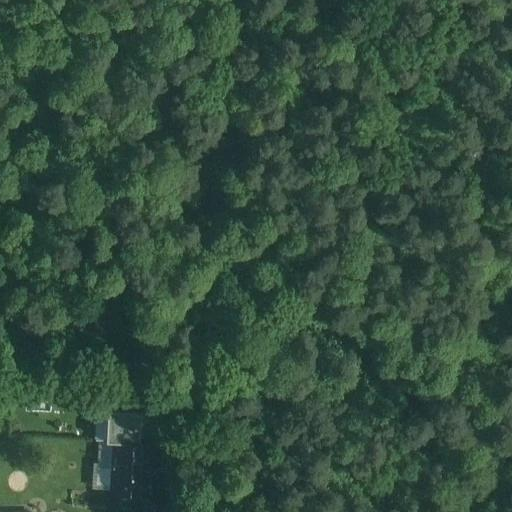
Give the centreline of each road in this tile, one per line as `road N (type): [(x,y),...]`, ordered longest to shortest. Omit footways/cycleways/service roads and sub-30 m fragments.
road 1 (track): [(232,0),(212,417)]
road 2 (track): [(215,368),(0,365)]
